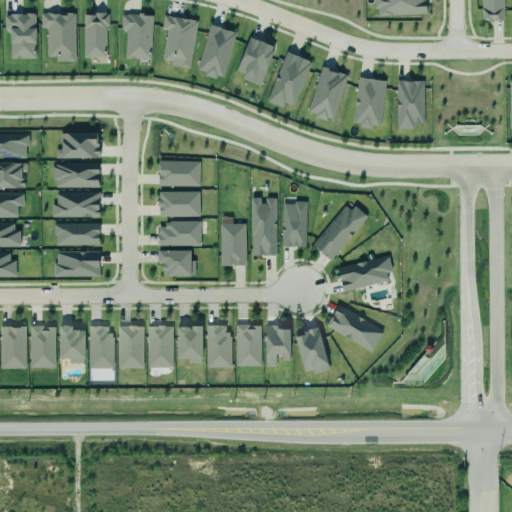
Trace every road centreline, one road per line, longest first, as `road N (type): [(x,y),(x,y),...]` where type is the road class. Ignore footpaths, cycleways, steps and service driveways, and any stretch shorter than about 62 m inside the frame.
road 1 (tertiary): [(0,97),(143,98),(188,105),(334,157),(511,164)]
road 2 (secondary): [(0,427),(511,423)]
road 3 (residential): [(301,288),(0,295)]
road 4 (residential): [(511,49),(362,47),(239,0)]
road 5 (tertiary): [(479,424),(497,397),(494,164)]
road 6 (tertiary): [(464,164),(466,397),(479,424)]
road 7 (residential): [(132,97),(127,295)]
